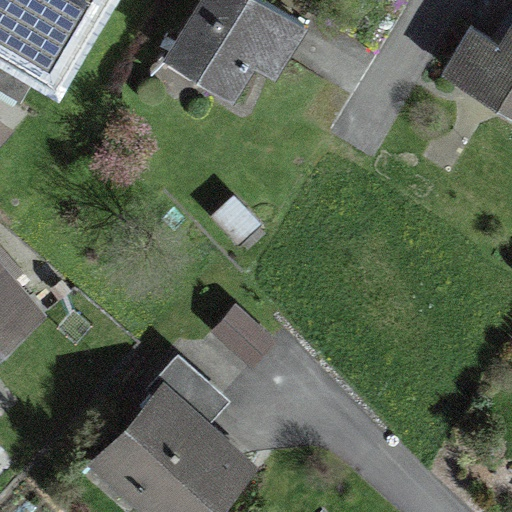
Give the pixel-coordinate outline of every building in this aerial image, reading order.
[(0,0),(0,52),(57,86),(107,0),(0,0)] [(263,65),(294,16),(268,0),(203,0),(169,55),(229,92),(251,57),(263,65)] [(511,16),(499,41),(470,24),(442,66),(511,108),(511,16)] [(0,327),(28,304),(0,272),(0,327)] [(233,306),(215,326),(252,358),(269,339),(233,306)] [(105,457),(166,511),(196,511),(240,463),(196,424),(223,394),(178,353),(149,385),(160,395),(105,457)]
